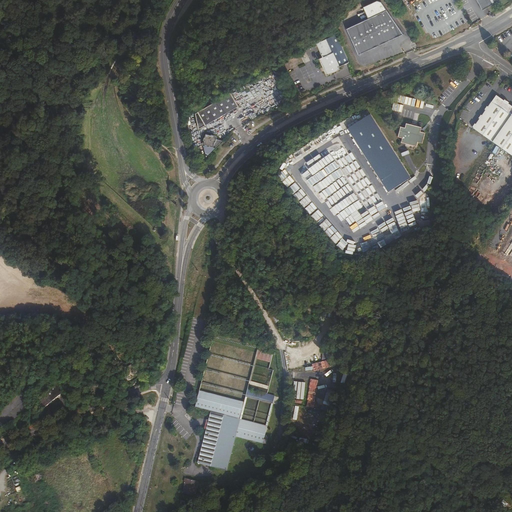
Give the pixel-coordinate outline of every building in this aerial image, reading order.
[(407,38),(383,7),(379,5),(366,12),(371,24),(355,32),(368,58),(407,38)] [(368,58),(355,32),(350,35),(363,60),(368,58)] [(357,60),(344,34),(325,44),(331,57),(328,59),(336,75),(349,68),(348,65),(357,60)] [(215,121),(248,102),(240,88),(207,107),(215,121)] [(511,108),(498,99),(495,99),(474,130),(511,157),(511,108)] [(406,175),(370,110),(354,118),(356,121),(348,126),(383,189),(406,175)] [(426,147),(429,136),(426,135),(426,132),(412,128),(411,131),(408,131),(405,141),(408,142),(407,145),(422,149),(423,146),(426,147)] [(315,137),(319,144),(331,135),(327,129),(315,137)] [(216,139),(217,135),(204,133),(201,153),(214,155),(216,139)] [(328,360),(312,363),(313,371),(330,368),(328,360)] [(311,379),(306,406),(314,408),(318,380),(311,379)] [(294,399),(304,400),(305,382),(294,382),(294,399)] [(55,386),(39,401),(46,408),(62,394),(55,386)] [(244,399),(199,387),(195,405),(210,410),(197,461),(227,469),(236,434),(263,441),(267,423),(254,420),(239,416),(244,399)] [(268,392),(247,387),(245,395),(261,399),(273,401),(273,398),(277,399),(278,395),(268,392)] [(322,403),(330,406),(335,392),(327,389),(322,403)] [(318,420),(322,421),(323,410),(310,408),(309,414),(319,416),(318,420)] [(7,478),(11,491),(23,488),(19,475),(7,478)] [(198,480),(184,477),(183,481),(185,482),(182,492),(194,495),(198,480)]
